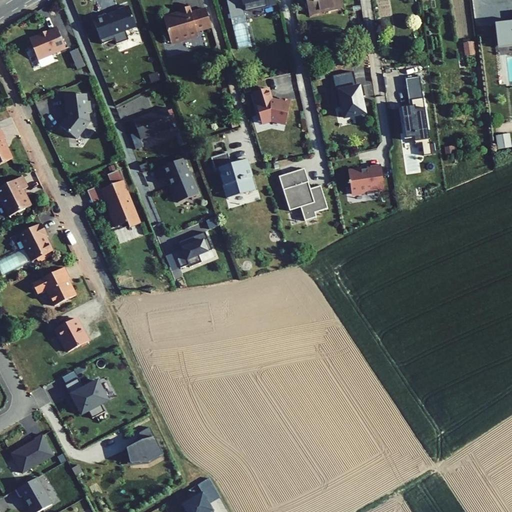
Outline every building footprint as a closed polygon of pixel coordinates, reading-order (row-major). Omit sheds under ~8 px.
[(228,0),(226,1),(229,13),(240,10),(237,0),(228,0)] [(274,0),(241,0),(244,11),(276,4),(274,0)] [(305,0),(309,16),(310,16),(310,14),(323,11),(323,8),(343,4),(341,0),(305,0)] [(106,18),(112,35),(136,26),(128,6),(117,10),(119,15),(115,16),(115,15),(106,18)] [(211,28),(205,9),(191,13),(189,6),(180,9),(181,13),(180,15),(177,16),(176,15),(174,14),(163,18),(171,44),(197,36),(196,32),(211,28)] [(511,13),(511,16),(511,21),(494,24),(497,45),(511,43),(511,13)] [(30,41),(38,60),(65,49),(57,28),(46,33),(46,34),(30,41)] [(462,42),(463,55),(474,54),(473,41),(462,42)] [(70,53),(76,69),(83,66),(77,50),(70,53)] [(357,87),(353,72),(332,76),(336,92),(334,93),(337,109),(342,107),(344,118),(365,114),(361,97),(365,97),(363,86),(357,87)] [(406,79),(410,107),(400,108),(405,139),(415,138),(415,143),(422,142),(424,156),(432,155),(420,77),(406,79)] [(267,89),(254,93),(257,104),(256,105),(262,124),(271,121),(285,124),(291,101),(279,98),(278,102),(271,101),(267,89)] [(59,126),(76,139),(89,122),(88,113),(90,113),(89,101),(86,101),(86,94),(64,97),(66,113),(68,113),(68,116),(66,119),(65,118),(59,126)] [(130,135),(136,150),(143,147),(140,140),(173,128),(166,108),(133,120),(138,133),(130,135)] [(0,164),(12,159),(3,139),(5,138),(0,129),(0,164)] [(509,133),(495,134),(497,149),(511,147),(509,133)] [(218,169),(227,198),(228,198),(228,195),(253,188),(254,190),(256,190),(247,159),(245,160),(246,161),(231,165),(227,153),(210,158),(214,171),(218,169)] [(198,194),(183,158),(162,167),(166,177),(167,176),(178,202),(198,194)] [(384,190),(380,165),(370,166),(370,169),(348,172),(349,182),(348,182),(348,185),(350,185),(351,195),(366,192),(366,195),(379,193),(379,191),(384,190)] [(305,168),(279,177),(290,211),(301,207),(305,221),(317,217),(315,213),(328,209),(321,185),(311,188),(305,168)] [(115,227),(127,222),(129,227),(140,223),(119,172),(109,176),(113,185),(101,189),(106,201),(109,209),(112,208),(113,212),(109,214),(115,227)] [(22,176),(0,187),(0,200),(1,200),(9,216),(31,206),(23,190),(27,187),(22,176)] [(89,190),(95,205),(106,201),(101,189),(100,185),(89,190)] [(32,261),(52,251),(44,236),(46,235),(40,223),(18,235),(25,248),(32,261)] [(212,249),(205,232),(187,239),(187,241),(180,244),(182,249),(174,252),(181,268),(189,265),(190,267),(202,262),(199,255),(212,249)] [(0,260),(0,271),(2,275),(32,261),(25,248),(0,260)] [(45,289),(54,307),(75,296),(67,279),(69,278),(64,268),(31,284),(36,294),(45,289)] [(88,341),(76,318),(56,328),(68,352),(88,341)] [(83,388),(78,379),(65,386),(75,405),(76,404),(81,415),(88,411),(92,419),(104,412),(101,405),(107,402),(97,381),(83,388)] [(162,452),(151,426),(140,431),(141,439),(126,446),(129,458),(147,459),(162,452)] [(22,473),(53,455),(41,435),(34,439),(35,440),(11,454),(22,473)] [(38,511),(51,505),(37,478),(16,490),(20,498),(22,496),(31,511),(38,511)] [(209,478),(198,484),(209,504),(215,500),(220,497),(209,478)] [(213,511),(202,493),(183,504),(187,511),(213,511)]
